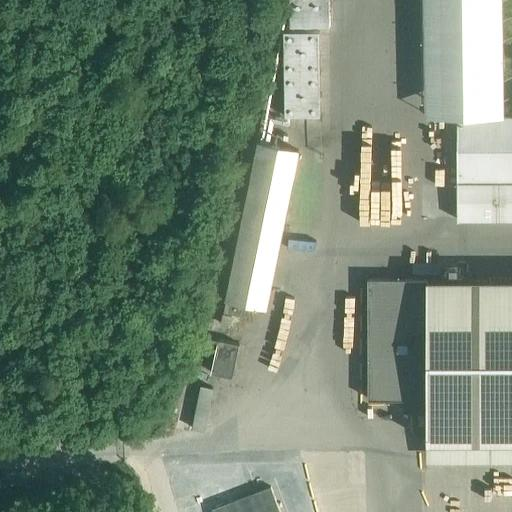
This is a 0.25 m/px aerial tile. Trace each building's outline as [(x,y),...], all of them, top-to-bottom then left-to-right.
[(329,0),(289,0),(290,26),(329,26),(329,0)] [(503,0),(421,0),(423,113),(455,113),(505,113),(503,0)] [(319,114),(319,31),(284,31),(284,114),(319,114)] [(455,113),(455,177),(454,220),(511,220),(511,112),(505,113),(455,113)] [(226,297),(264,305),(297,147),(258,140),(226,297)] [(329,161),(329,178),(345,178),(345,161),(329,161)] [(327,197),(326,219),(322,219),(321,230),(341,232),(343,185),(330,184),(330,197),(327,197)] [(377,234),(386,234),(388,198),(378,197),(377,234)] [(511,434),(511,272),(367,273),(367,400),(428,400),(428,435),(511,434)] [(208,371),(230,375),(237,341),(215,336),(208,371)] [(343,468),(327,471),(329,484),(345,481),(343,468)] [(280,511),(270,482),(211,504),(213,511),(280,511)]
